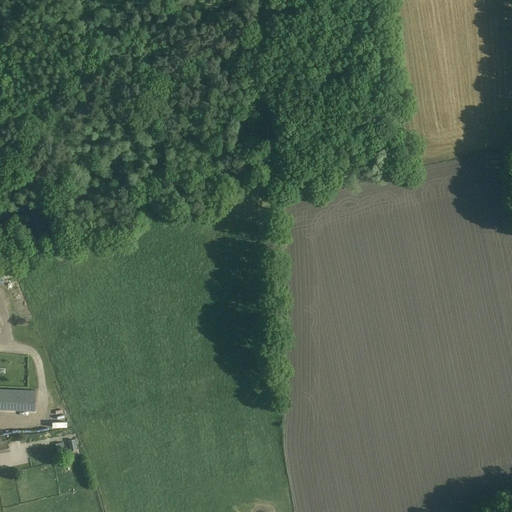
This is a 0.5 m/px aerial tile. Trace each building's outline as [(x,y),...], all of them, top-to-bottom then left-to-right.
[(1,262),(0,261),(0,279),(15,277),(13,267),(2,268),(1,262)] [(0,390),(0,409),(37,411),(37,392),(0,390)] [(9,440),(0,441),(0,453),(10,453),(9,440)] [(76,440),(69,441),(71,451),(78,450),(76,440)] [(63,443),(57,444),(59,456),(65,455),(63,443)]
